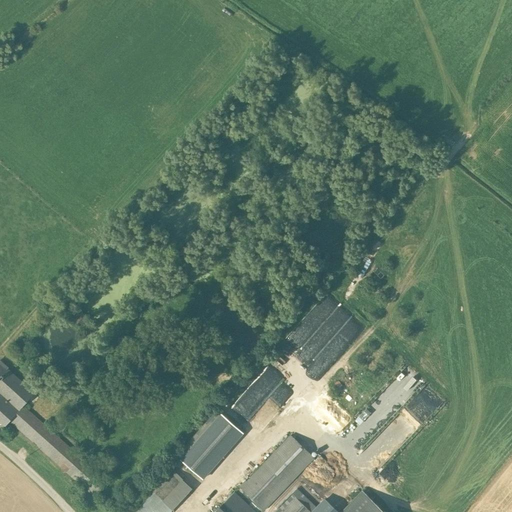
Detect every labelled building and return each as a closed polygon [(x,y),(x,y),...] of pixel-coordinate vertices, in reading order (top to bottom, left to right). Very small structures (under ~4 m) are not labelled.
[(352,342),(364,328),(362,321),(327,291),(285,339),(287,345),(297,354),(295,347),(296,346),(295,341),(292,339),(295,335),(296,335),(300,330),(308,329),(313,323),(314,323),(317,320),(319,322),(328,320),(332,323),(334,330),(339,335),(339,336),(344,340),(345,344),(352,342)] [(0,361),(0,388),(14,373),(7,368),(8,367),(0,361)] [(392,381),(338,434),(356,451),(359,451),(363,447),(364,447),(375,436),(371,432),(378,432),(382,427),(393,427),(393,415),(411,398),(411,393),(418,393),(414,389),(418,384),(418,378),(412,371),(406,371),(406,376),(397,376),(397,386),(392,381)] [(14,373),(0,388),(0,425),(4,429),(11,421),(24,406),(36,393),(14,373)] [(235,409),(247,419),(271,389),(258,380),(235,409)] [(83,401),(54,433),(60,439),(89,407),(83,401)] [(54,433),(24,406),(11,421),(111,511),(118,511),(129,501),(127,499),(122,494),(98,473),(60,439),(54,433)] [(190,447),(181,458),(205,478),(245,432),(219,409),(188,445),(190,447)] [(291,435),(247,481),(246,480),(240,486),(265,510),(315,458),(291,435)] [(146,502),(157,511),(169,511),(192,488),(171,469),(151,490),(154,493),(146,502)] [(133,492),(128,487),(122,494),(127,499),(133,492)] [(384,511),(364,492),(344,511),(384,511)] [(251,511),(232,494),(215,511),(251,511)] [(312,511),(294,494),(276,511),(312,511)]
